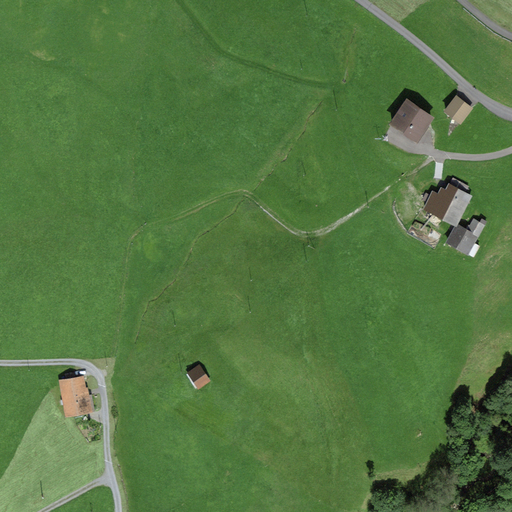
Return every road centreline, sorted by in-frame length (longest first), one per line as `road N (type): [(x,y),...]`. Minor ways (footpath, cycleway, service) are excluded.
road 1 (track): [(147,220),(170,222),(244,195),(310,234),(441,154)]
road 2 (track): [(0,362),(72,362),(96,372),(118,511)]
road 3 (unclassified): [(511,114),(361,0)]
